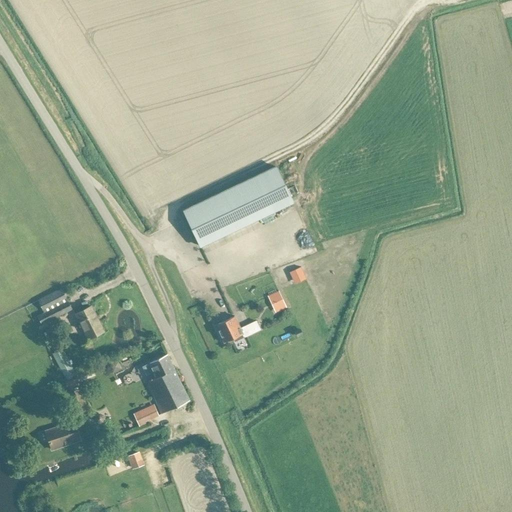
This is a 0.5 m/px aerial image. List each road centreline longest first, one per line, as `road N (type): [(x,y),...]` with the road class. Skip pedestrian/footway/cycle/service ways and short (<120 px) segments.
road 1 (unclassified): [(246,511),(135,268),(0,44)]
road 2 (track): [(289,234),(300,212),(304,164),(418,19),(474,0)]
